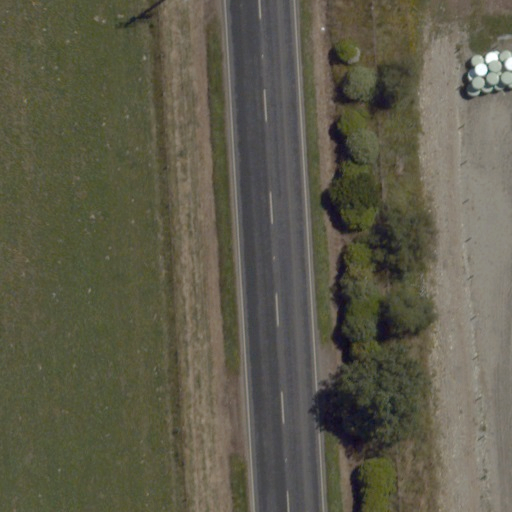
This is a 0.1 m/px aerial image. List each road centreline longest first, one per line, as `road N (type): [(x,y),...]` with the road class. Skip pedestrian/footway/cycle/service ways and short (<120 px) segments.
road 1 (primary): [(260,0),(279,309)]
road 2 (primary): [(289,511),(279,309)]
